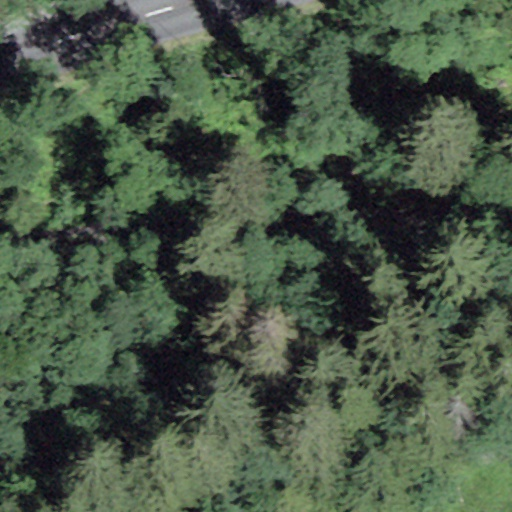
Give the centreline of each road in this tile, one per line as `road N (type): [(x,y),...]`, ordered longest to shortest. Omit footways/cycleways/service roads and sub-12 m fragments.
road 1 (track): [(0,249),(259,219),(511,224)]
road 2 (secondary): [(210,0),(0,85)]
